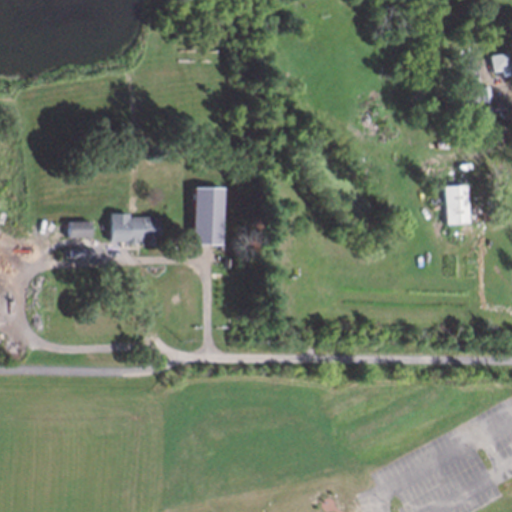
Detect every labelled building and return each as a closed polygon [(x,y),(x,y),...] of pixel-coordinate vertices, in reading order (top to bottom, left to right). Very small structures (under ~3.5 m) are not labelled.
[(491,72),(509,69),(506,52),(488,55),(491,72)] [(442,224),(465,223),(464,185),(441,186),(442,224)] [(219,244),(220,188),(191,187),(190,244),(219,244)] [(107,243),(156,243),(156,216),(125,217),(125,213),(106,214),(107,243)] [(87,236),(87,221),(65,221),(65,237),(87,236)] [(78,248),(77,257),(89,257),(90,248),(78,248)]
